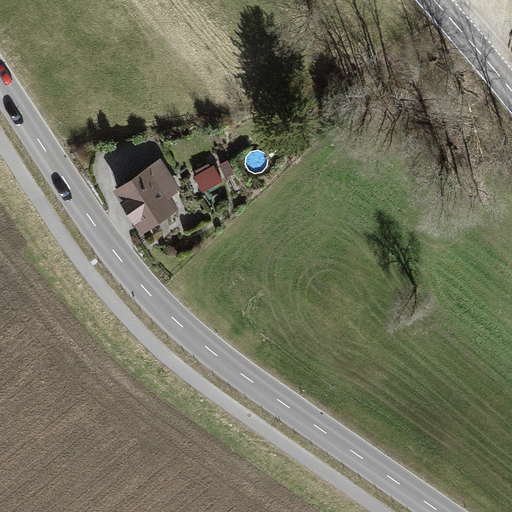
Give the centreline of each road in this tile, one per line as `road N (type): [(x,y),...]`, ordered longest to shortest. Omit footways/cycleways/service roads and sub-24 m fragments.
road 1 (secondary): [(0,83),(103,245),(154,303),(439,511)]
road 2 (secondary): [(511,92),(434,0)]
